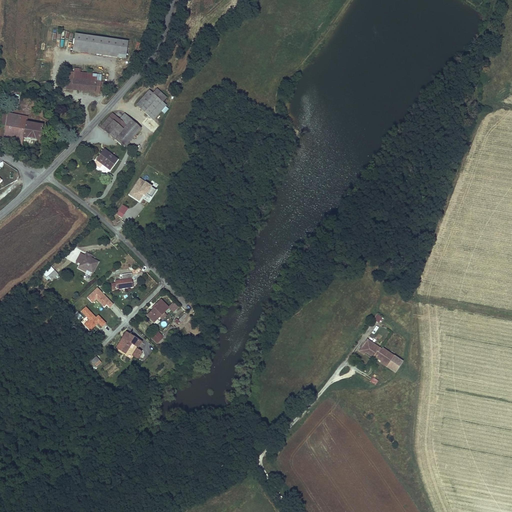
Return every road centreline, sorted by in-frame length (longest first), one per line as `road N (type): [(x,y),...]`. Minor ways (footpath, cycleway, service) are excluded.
road 1 (tertiary): [(171,0),(140,68),(38,179)]
road 2 (track): [(291,511),(258,457),(343,362),(361,371)]
road 3 (unknown): [(97,115),(55,86),(54,57),(96,63),(128,81)]
road 4 (track): [(497,0),(473,93),(494,103)]
